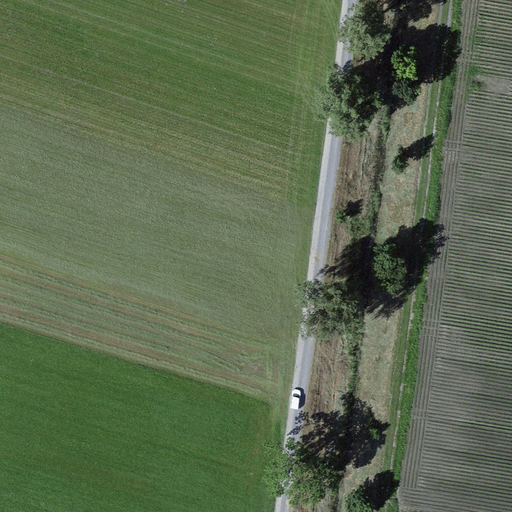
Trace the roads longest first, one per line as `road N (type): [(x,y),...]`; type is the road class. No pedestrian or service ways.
road 1 (track): [(443,0),(375,511)]
road 2 (track): [(352,0),(288,511)]
